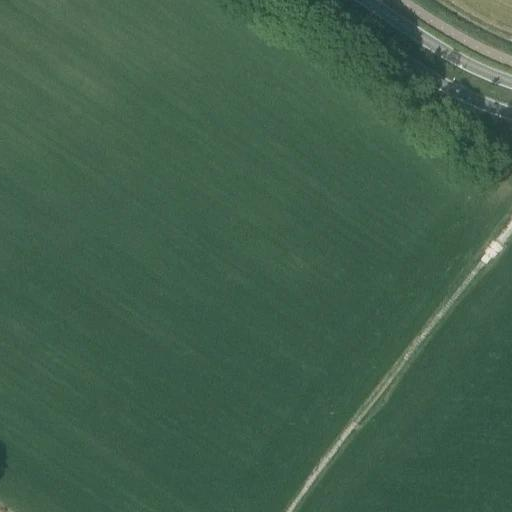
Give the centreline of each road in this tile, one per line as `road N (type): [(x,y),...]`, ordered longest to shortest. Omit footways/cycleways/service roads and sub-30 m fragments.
road 1 (track): [(284,511),(511,224)]
road 2 (secondary): [(313,0),(433,79),(511,115)]
road 3 (secondary): [(511,84),(460,62),(363,0)]
